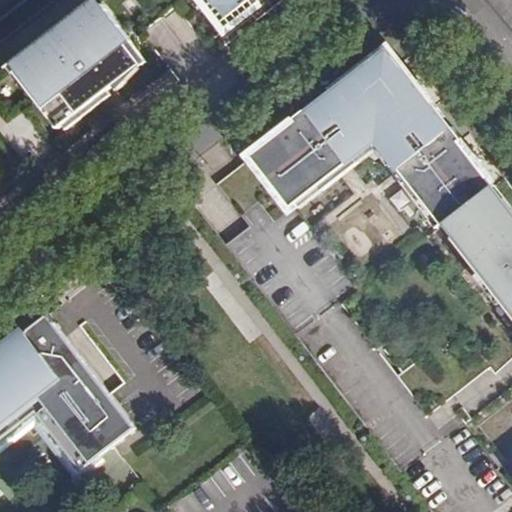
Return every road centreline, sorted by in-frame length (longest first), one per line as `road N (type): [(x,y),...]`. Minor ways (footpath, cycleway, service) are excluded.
road 1 (residential): [(0,289),(351,21),(400,12)]
road 2 (residential): [(511,96),(457,27),(400,12)]
